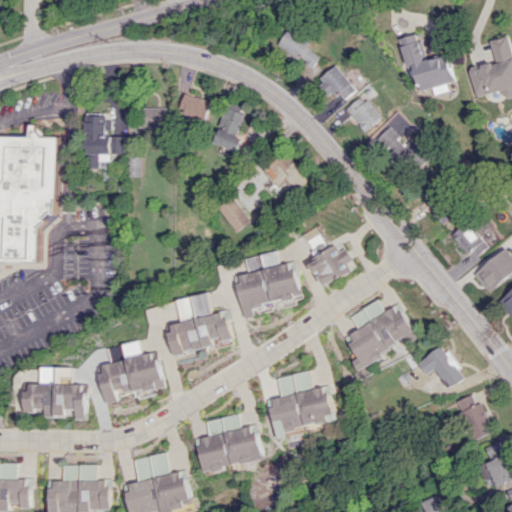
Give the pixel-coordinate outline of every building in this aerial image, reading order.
[(280,43),(300,58),(303,54),(309,59),(306,62),(313,67),(322,55),(309,45),(312,42),(292,27),(280,43)] [(401,37),(410,69),(414,67),(420,89),(456,79),(448,53),(428,58),(422,39),(420,39),(418,32),(401,37)] [(492,38),(498,61),(494,62),(493,60),(483,63),(483,66),(479,67),(478,63),(469,65),(477,95),(502,89),(504,97),(511,94),(511,41),(510,34),(492,38)] [(322,76),(325,80),(321,84),(329,94),(333,90),(337,95),(341,92),(346,98),(358,89),(337,64),(322,76)] [(185,92),(180,105),(184,107),(183,111),(203,119),(210,102),(204,99),(205,98),(197,95),(196,96),(185,92)] [(348,107),(367,129),(384,114),(369,98),(367,100),(362,95),(348,107)] [(214,141),(237,150),(242,137),(236,135),(245,113),(240,111),(243,105),(229,99),(218,127),(219,128),(214,141)] [(138,106),(139,126),(170,126),(170,105),(138,106)] [(85,113),(84,166),(100,166),(100,152),(124,152),(124,134),(105,134),(106,113),(85,113)] [(4,136),(32,136),(33,124),(38,124),(40,133),(44,136),(61,136),(59,213),(58,214),(55,212),(48,218),(50,220),(43,227),(42,261),(1,260),(4,136)] [(377,139),(386,148),(390,144),(395,149),(390,153),(399,163),(396,167),(408,179),(432,155),(415,137),(406,145),(399,137),(401,135),(392,125),(377,139)] [(285,147),(262,164),(275,182),(267,188),(271,194),(285,184),(290,192),(308,179),(285,147)] [(141,175),(141,155),(128,155),(128,175),(141,175)] [(427,199),(435,208),(432,210),(444,223),(458,211),(446,197),(445,198),(437,190),(427,199)] [(219,205),(237,230),(250,220),(233,195),(219,205)] [(453,233),(469,252),(475,247),(480,253),(489,245),(469,220),(453,233)] [(304,233),(317,258),(311,262),(324,286),(358,267),(343,241),(329,248),(317,226),(304,233)] [(511,273),(511,254),(505,247),(474,274),(491,292),(511,273)] [(236,275),(246,318),(256,315),(254,306),(303,295),(296,261),(281,264),(278,250),(246,257),(250,272),(236,275)] [(511,291),(503,299),(511,310),(511,291)] [(169,323),(174,353),(224,343),(224,340),(235,338),(229,309),(214,312),(210,292),(178,298),(182,321),(169,323)] [(358,369),(417,336),(399,303),(385,310),(379,299),(351,314),(359,328),(346,335),(358,358),(353,360),(358,369)] [(100,365),(109,403),(121,400),(120,396),(166,384),(158,351),(145,354),(142,339),(111,347),(115,361),(100,365)] [(418,361),(427,374),(434,369),(447,389),(465,376),(443,344),(418,361)] [(90,384),(75,383),(76,367),(44,366),(43,383),(29,383),(28,410),(49,410),(48,416),(70,417),(70,408),(80,408),(79,419),(89,419),(90,384)] [(281,375),(284,396),(273,398),(279,437),(289,436),(287,428),(336,420),(331,385),(315,387),(312,370),(281,375)] [(456,400),(473,440),(495,430),(482,401),(476,403),(471,394),(456,400)] [(206,470),(266,459),(260,423),(244,426),(242,413),(210,419),(213,435),(200,437),(206,470)] [(496,485),(511,479),(511,469),(502,440),(485,446),(491,461),(488,462),(496,485)] [(140,457),(145,481),(130,484),(135,511),(162,511),(188,507),(187,499),(195,497),(190,469),(175,472),(171,451),(140,457)] [(0,509),(15,510),(15,503),(26,503),(26,508),(36,508),(36,478),(23,478),(23,462),(7,462),(7,458),(0,458),(0,509)] [(54,511),(96,511),(96,509),(115,509),(115,480),(101,480),(101,464),(68,464),(68,480),(54,480),(54,511)] [(422,511),(441,511),(446,510),(437,493),(418,504),(422,511)]
